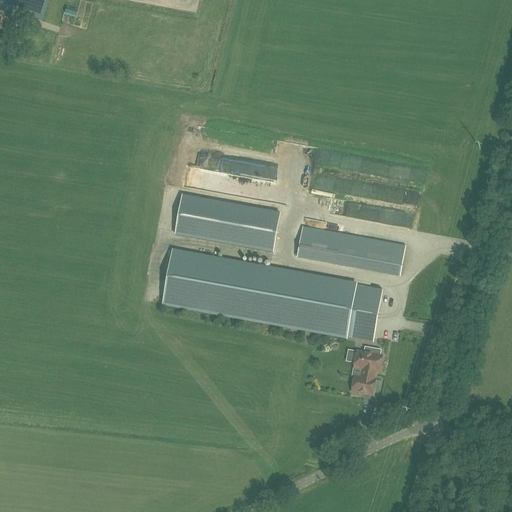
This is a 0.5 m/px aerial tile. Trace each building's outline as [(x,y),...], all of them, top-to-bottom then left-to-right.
[(0,0),(0,8),(41,21),(47,0),(0,0)] [(176,235),(273,253),(280,213),(183,196),(176,235)] [(406,247),(304,227),(298,257),(400,276),(406,247)] [(172,253),(163,302),(373,341),(382,291),(294,274),(172,253)] [(382,356),(357,351),(357,353),(355,354),(354,359),(355,361),(354,367),(362,369),(361,377),(355,376),(352,392),(372,396),(375,380),(374,379),(375,371),(379,372),(382,356)]
